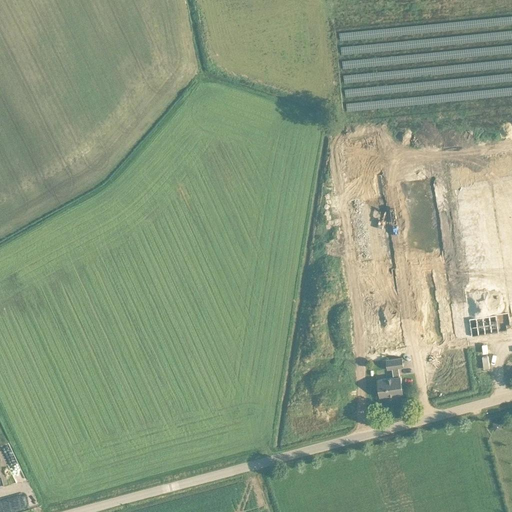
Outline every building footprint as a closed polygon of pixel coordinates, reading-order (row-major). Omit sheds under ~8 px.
[(405,347),(396,255),(405,254),(404,246),(390,247),(379,136),(345,139),(367,351),(405,347)] [(511,152),(449,161),(466,298),(484,296),(489,332),(506,330),(506,326),(511,325),(511,152)] [(332,194),(333,213),(349,212),(348,193),(332,194)] [(338,265),(329,267),(331,274),(340,272),(338,265)] [(436,318),(416,321),(420,349),(440,346),(436,318)] [(393,377),(378,379),(380,396),(403,393),(400,376),(398,367),(403,367),(402,358),(386,360),(388,369),(392,368),(393,377)] [(0,511),(11,511),(25,509),(21,493),(0,498),(0,511)]
